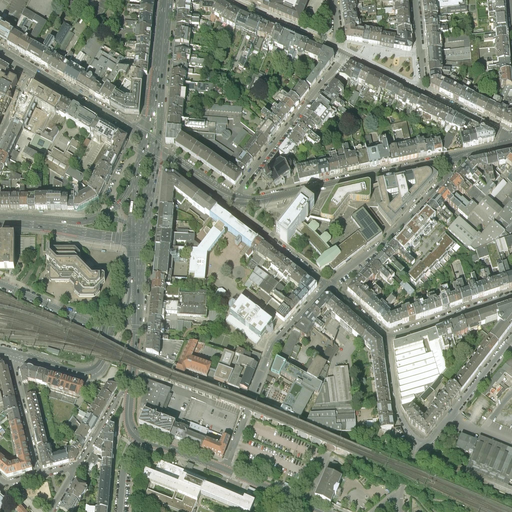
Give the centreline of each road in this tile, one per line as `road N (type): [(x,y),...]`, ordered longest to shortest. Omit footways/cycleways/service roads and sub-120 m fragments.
road 1 (tertiary): [(238,199),(448,159)]
road 2 (residential): [(327,288),(271,342),(223,469)]
road 3 (residential): [(448,159),(448,173),(392,235),(327,288)]
road 4 (residential): [(238,199),(345,53)]
road 5 (primary): [(167,0),(151,142)]
road 6 (residential): [(423,444),(510,337)]
road 7 (tertiary): [(33,71),(151,142)]
road 8 (residential): [(387,334),(511,294)]
road 9 (residential): [(238,199),(240,216),(327,288)]
road 10 (residential): [(14,353),(39,475)]
road 11 (primary): [(113,332),(0,283)]
